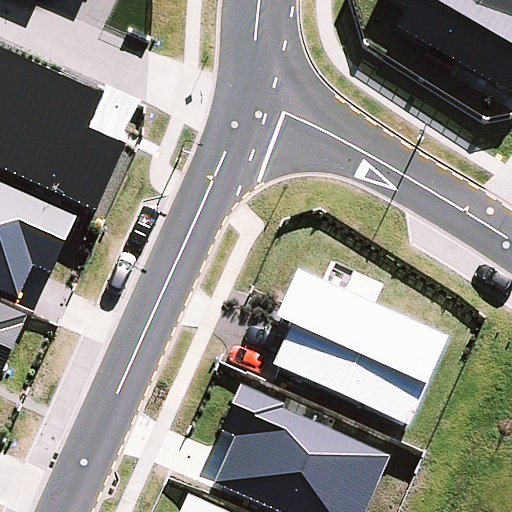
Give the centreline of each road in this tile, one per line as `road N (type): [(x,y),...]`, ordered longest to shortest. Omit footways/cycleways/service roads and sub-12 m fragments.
road 1 (residential): [(66,504),(248,102)]
road 2 (residential): [(496,231),(346,143),(248,102)]
road 3 (residential): [(0,4),(186,86),(248,102)]
